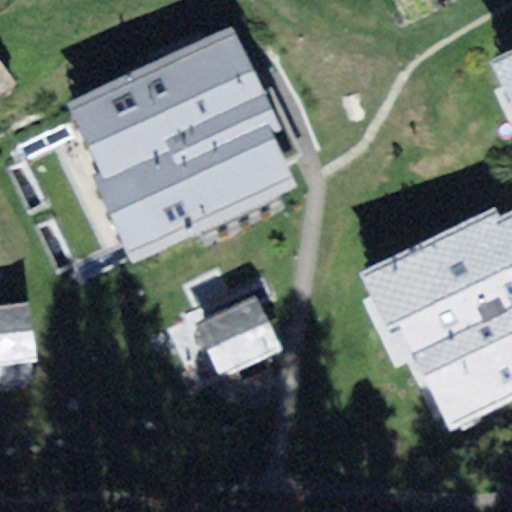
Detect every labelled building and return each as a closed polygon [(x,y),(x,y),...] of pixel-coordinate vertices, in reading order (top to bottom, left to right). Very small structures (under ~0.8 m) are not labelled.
[(285,209),(220,53),(65,117),(106,215),(130,273),(285,209)] [(0,64),(0,94),(14,86),(0,64)] [(511,83),(501,89),(511,110),(511,83)] [(511,217),(374,290),(452,437),(511,405),(511,217)] [(261,301),(200,322),(223,385),(283,363),(261,301)] [(35,313),(0,311),(0,368),(32,370),(35,313)]
